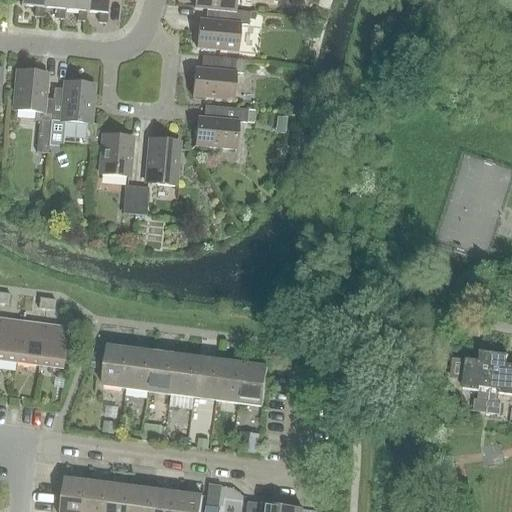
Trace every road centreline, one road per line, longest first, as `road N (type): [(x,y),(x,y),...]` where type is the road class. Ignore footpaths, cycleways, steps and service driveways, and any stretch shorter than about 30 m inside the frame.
road 1 (residential): [(25,440),(289,475)]
road 2 (residential): [(0,44),(126,51),(146,29),(155,0)]
